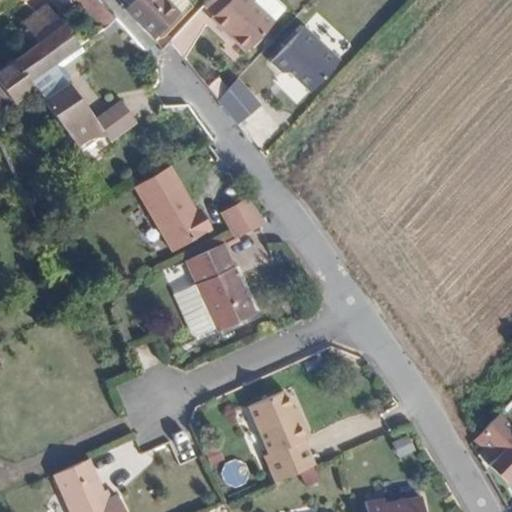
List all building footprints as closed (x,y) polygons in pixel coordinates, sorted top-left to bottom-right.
[(94,0),(73,0),(96,31),(110,21),(94,0)] [(132,0),(125,9),(153,39),(187,1),(186,0),(132,0)] [(247,52),(275,23),(251,0),(206,0),(203,3),(214,14),(212,18),(247,52)] [(46,4),(34,13),(23,23),(38,42),(61,25),(62,24),(46,4)] [(32,89),(76,147),(87,140),(106,136),(92,117),(67,84),(65,86),(50,66),(76,45),(61,25),(38,42),(21,55),(12,61),(32,89)] [(302,25),(269,62),(280,72),(287,71),(308,91),(339,59),(302,25)] [(81,50),(76,46),(76,45),(50,66),(65,86),(67,84),(67,78),(60,67),(81,50)] [(0,69),(0,83),(13,103),(32,89),(12,61),(0,69)] [(238,78),(218,100),(238,125),(260,100),(238,78)] [(111,104),(92,117),(106,136),(108,139),(127,126),(111,104)] [(166,166),(132,186),(170,252),(208,229),(198,210),(192,213),(166,166)] [(242,236),(270,224),(251,195),(223,205),(242,236)] [(254,314),(222,245),(180,264),(212,333),(254,314)] [(277,481),(316,464),(305,440),(312,435),(305,419),(298,421),(293,409),(284,389),(252,405),(272,451),(266,455),(277,481)] [(305,419),(300,406),(293,409),(298,421),(305,419)] [(397,458),(413,450),(405,434),(390,441),(397,458)] [(317,460),(339,451),(334,440),(313,449),(317,460)] [(511,441),(489,466),(507,483),(511,477),(511,441)] [(53,478),(68,511),(123,511),(118,500),(108,505),(88,462),(53,478)] [(420,511),(418,498),(382,504),(381,500),(363,503),(364,511),(420,511)]
